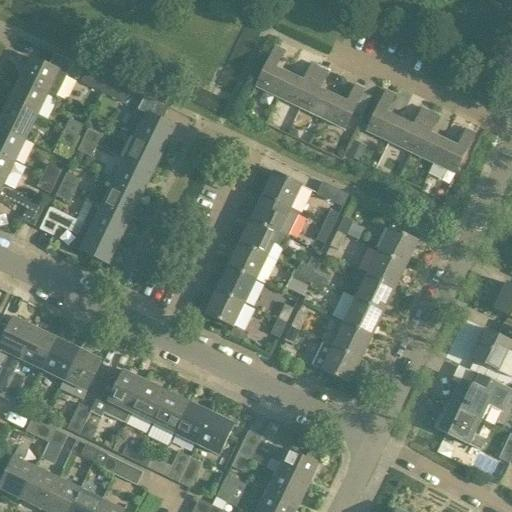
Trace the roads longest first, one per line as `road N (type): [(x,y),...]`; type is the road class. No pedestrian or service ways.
road 1 (residential): [(372,443),(511,149)]
road 2 (residential): [(170,337),(247,169),(242,151),(203,133)]
road 3 (residential): [(372,443),(170,337)]
road 4 (residential): [(170,337),(0,256)]
road 5 (residential): [(511,133),(347,56)]
road 6 (residential): [(372,443),(506,511)]
